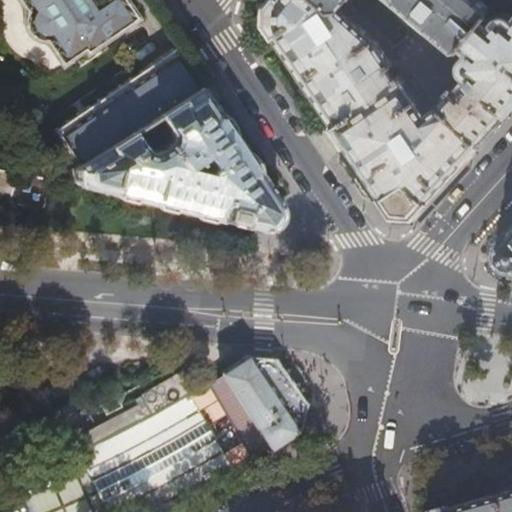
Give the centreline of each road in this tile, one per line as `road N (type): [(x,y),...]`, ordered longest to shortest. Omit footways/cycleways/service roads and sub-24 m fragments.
road 1 (residential): [(407,281),(358,240),(201,8)]
road 2 (secondary): [(239,315),(0,292)]
road 3 (secondary): [(239,315),(263,332),(324,338),(391,380)]
road 4 (secondary): [(400,306),(265,301),(239,315)]
road 5 (tertiary): [(381,454),(239,511)]
road 6 (tertiary): [(407,281),(511,171)]
